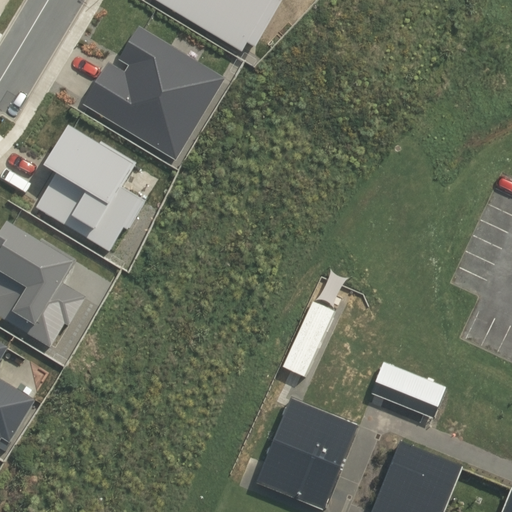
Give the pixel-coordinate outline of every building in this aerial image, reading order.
[(159,0),(243,51),(248,42),(257,46),(282,0),(159,0)] [(110,61),(84,103),(177,160),(226,78),(140,25),(119,59),(129,64),(126,71),(110,61)] [(59,169),(37,206),(111,250),(125,226),(130,228),(147,199),(124,185),(138,161),(72,121),(47,162),(59,169)] [(0,315),(51,347),(66,323),(69,325),(87,296),(62,281),(77,258),(11,218),(0,235),(0,252),(0,253),(0,315)] [(0,442),(3,437),(10,442),(36,399),(0,377),(0,362),(10,346),(0,340),(0,442)] [(287,399),(252,482),(318,509),(352,426),(287,399)] [(511,511),(511,496),(505,511),(445,511),(464,467),(401,442),(372,511),(511,511)]
